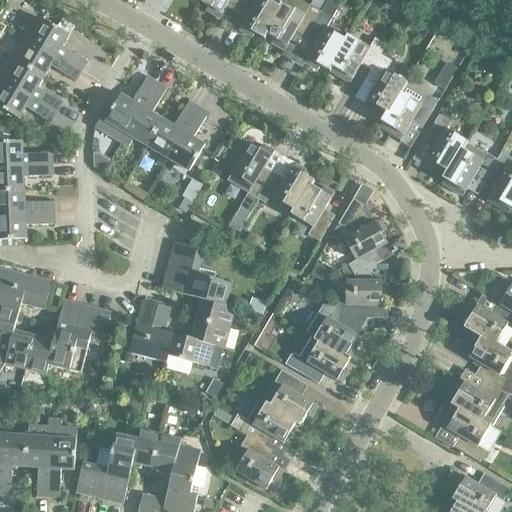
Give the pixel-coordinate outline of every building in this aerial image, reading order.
[(199,0),(199,1),(209,7),(206,11),(219,19),(230,0),(240,6),(243,0),(199,0)] [(243,0),(240,6),(250,12),(239,31),(252,38),(255,34),(265,40),(267,35),(265,34),(281,8),(279,7),(282,3),(283,0),(243,0)] [(281,8),(265,34),(267,35),(274,39),(272,44),(284,51),(295,33),(305,38),(320,12),(309,6),(299,0),(283,0),(282,3),(279,7),(281,8)] [(326,29),(337,9),(326,2),(320,12),(305,38),(316,45),(305,63),(318,71),(320,66),(330,72),(333,68),(330,66),(346,40),(345,40),(326,29)] [(21,36),(82,72),(88,62),(63,47),(70,36),(43,20),(35,34),(26,29),(21,36)] [(346,40),(330,66),(333,68),(340,72),(337,76),(350,84),(361,65),(370,71),(380,55),(381,55),(386,45),(375,39),(369,48),(347,35),(345,40),(346,40)] [(17,43),(26,48),(18,62),(44,78),(51,67),(76,82),(82,72),(21,36),(17,43)] [(381,55),(390,60),(393,54),(392,49),(386,46),(381,55)] [(371,71),(365,81),(375,87),(364,106),(384,117),(387,113),(388,113),(400,93),(402,93),(407,85),(407,84),(386,71),(391,61),(381,55),(380,55),(370,71),(371,71)] [(18,62),(9,57),(0,72),(0,80),(57,114),(63,104),(38,89),(44,78),(18,62)] [(434,84),(443,90),(450,78),(441,72),(434,84)] [(105,110),(95,128),(121,143),(157,83),(147,77),(133,102),(121,95),(110,113),(105,110)] [(0,80),(0,108),(19,120),(26,109),(51,123),(57,114),(0,80)] [(157,83),(121,143),(129,147),(134,139),(148,147),(164,120),(152,114),(167,89),(157,83)] [(381,122),(382,123),(380,128),(401,140),(412,121),(423,128),(438,102),(426,95),(426,96),(407,85),(402,93),(400,93),(388,113),(387,113),(384,117),(381,122)] [(164,120),(148,147),(161,155),(156,164),(163,168),(199,108),(189,102),(174,127),(164,120)] [(199,108),(163,168),(170,172),(175,164),(189,172),(205,145),(194,139),(209,114),(199,108)] [(446,130),(451,123),(439,116),(424,142),(435,148),(425,164),(436,171),(438,166),(447,172),(449,172),(462,150),(464,151),(467,144),(468,143),(446,130)] [(0,168),(53,166),(52,154),(23,155),(23,142),(9,143),(8,135),(0,133),(0,168)] [(220,142),(211,156),(218,160),(227,146),(220,142)] [(250,144),(232,174),(227,182),(248,194),(242,203),(253,209),(259,200),(274,175),(265,169),(274,152),(263,145),(261,150),(250,144)] [(443,179),(444,180),(441,184),(463,197),(472,180),(483,187),(487,179),(498,161),(497,160),(487,154),(486,155),(467,144),(464,151),(462,150),(449,172),(447,172),(443,179)] [(223,155),(231,159),(235,152),(227,148),(223,155)] [(502,153),(497,160),(498,161),(487,179),(497,185),(487,201),(498,208),(508,214),(511,209),(511,158),(511,159),(502,153)] [(275,199),(294,211),(295,211),(310,186),(312,187),(315,182),(303,175),(306,171),(295,164),(295,163),(285,156),(274,175),(259,200),(270,207),(275,199)] [(0,191),(25,191),(24,178),(53,177),(53,166),(0,168),(0,191)] [(295,211),(294,211),(291,215),(313,228),(308,235),(320,242),(335,217),(324,210),(334,194),(323,187),(321,192),(312,187),(310,186),(295,211)] [(0,216),(55,214),(54,202),(25,204),(25,191),(0,191),(0,216)] [(193,203),(185,199),(179,209),(186,214),(193,203)] [(366,206),(354,199),(339,225),(350,232),(353,236),(345,240),(357,261),(376,252),(388,245),(382,234),(386,231),(380,220),(371,225),(363,211),(366,206)] [(0,216),(0,246),(16,246),(15,240),(27,239),(26,226),(55,225),(55,214),(0,216)] [(197,248),(175,242),(172,254),(193,260),(197,248)] [(190,271),(187,284),(184,295),(202,300),(226,307),(226,306),(232,285),(197,275),(204,250),(197,248),(193,260),(190,271)] [(347,282),(347,294),(343,295),(340,297),(338,300),(337,302),(337,306),(347,306),(347,307),(368,307),(382,307),(382,295),(387,295),(387,282),(377,282),(377,265),(382,262),(376,252),(357,261),(341,269),(345,277),(353,273),(356,277),(356,282),(347,282)] [(172,254),(169,265),(190,271),(193,260),(172,254)] [(190,271),(169,265),(165,278),(187,284),(190,271)] [(0,310),(19,315),(22,304),(25,292),(31,294),(37,295),(41,280),(0,269),(0,310)] [(165,278),(162,289),(184,295),(187,284),(165,278)] [(41,280),(37,295),(35,301),(46,304),(52,283),(41,280)] [(502,293),(496,303),(511,312),(511,283),(508,282),(502,293)] [(25,292),(22,304),(28,305),(31,294),(25,292)] [(37,295),(31,294),(28,305),(34,307),(35,301),(37,295)] [(226,307),(202,300),(197,320),(230,329),(235,308),(226,306),(226,307)] [(35,301),(34,307),(45,310),(46,304),(35,301)] [(76,304),(64,301),(58,326),(70,329),(76,304)] [(143,301),(140,312),(155,316),(161,318),(164,307),(143,301)] [(262,315),(265,306),(252,302),(249,311),(262,315)] [(511,312),(496,303),(490,313),(473,303),(467,314),(471,317),(464,329),(476,336),(481,339),(482,337),(496,345),(496,344),(508,325),(511,327),(511,312)] [(88,307),(76,304),(70,329),(81,332),(88,307)] [(323,305),(306,334),(315,340),(314,341),(319,344),(321,341),(346,356),(351,359),(362,339),(354,334),(362,319),(368,319),(368,307),(347,307),(347,306),(337,306),(323,305)] [(88,307),(81,332),(93,335),(100,310),(88,307)] [(170,309),(164,307),(161,318),(167,320),(170,309)] [(0,363),(5,364),(14,331),(14,332),(19,315),(0,310),(0,363)] [(100,310),(93,335),(105,338),(111,313),(100,310)] [(155,316),(140,312),(129,353),(167,364),(169,357),(175,335),(164,332),(152,329),(154,322),(155,316)] [(155,316),(154,322),(166,326),(167,320),(161,318),(155,316)] [(197,320),(192,339),(191,341),(214,347),(215,347),(224,349),(230,329),(197,320)] [(166,326),(154,322),(152,329),(164,332),(166,326)] [(58,326),(54,342),(47,365),(49,365),(70,371),(81,374),(89,339),(103,343),(105,338),(93,335),(81,332),(70,329),(58,326)] [(34,337),(14,332),(14,331),(5,364),(25,370),(34,337)] [(192,339),(175,335),(169,357),(209,368),(214,347),(191,341),(192,339)] [(481,339),(476,336),(465,355),(481,365),(475,376),(482,380),(511,397),(511,352),(496,344),(496,345),(482,337),(481,339)] [(54,342),(34,337),(25,370),(46,375),(49,365),(47,365),(54,342)] [(319,344),(308,363),(295,355),(291,356),(285,365),(319,385),(325,374),(342,384),(348,373),(344,370),(351,359),(346,356),(321,341),(319,344)] [(283,387),(271,406),(270,409),(295,424),(300,427),(307,415),(311,418),(318,407),(301,397),(308,386),(282,371),(275,383),(283,387)] [(214,379),(206,394),(216,399),(223,385),(214,379)] [(477,390),(460,380),(454,391),(458,394),(451,406),(459,410),(460,408),(483,422),(490,426),(491,427),(504,406),(503,405),(507,399),(511,401),(511,397),(482,380),(477,390)] [(237,415),(230,427),(247,437),(265,447),(266,446),(272,437),(288,447),(295,435),(290,433),(295,424),(270,409),(271,406),(267,403),(254,425),(237,415)] [(449,416),(443,427),(459,437),(453,448),(479,463),(486,451),(478,447),(490,426),(483,422),(460,408),(459,410),(454,419),(449,416)] [(27,437),(28,437),(26,468),(39,469),(37,497),(48,498),(53,420),(48,420),(48,427),(28,426),(27,437)] [(61,420),(53,420),(48,498),(59,499),(61,470),(74,471),(77,429),(61,428),(61,420)] [(13,426),(4,425),(0,490),(0,495),(11,496),(13,467),(26,468),(28,437),(27,437),(12,436),(13,426)] [(140,430),(137,440),(132,463),(133,464),(153,468),(160,435),(140,430)] [(96,467),(83,464),(81,471),(93,474),(105,477),(117,480),(128,482),(133,464),(132,463),(137,440),(116,435),(112,452),(100,449),(96,467)] [(181,440),(160,435),(153,468),(172,473),(178,449),(179,450),(181,440)] [(265,447),(247,437),(241,447),(248,452),(236,472),(267,490),(273,480),(277,482),(284,471),(267,461),(274,451),(266,446),(265,447)] [(172,473),(168,490),(190,495),(191,495),(200,455),(179,450),(178,449),(172,473)] [(81,471),(76,493),(88,496),(93,474),(81,471)] [(93,474),(88,496),(100,499),(105,477),(93,474)] [(455,486),(459,489),(452,500),(457,503),(458,500),(478,511),(486,511),(495,497),(503,501),(510,490),(484,474),(478,485),(461,475),(455,486)] [(117,480),(105,477),(100,499),(111,501),(117,480)] [(117,480),(111,501),(123,504),(128,482),(117,480)] [(159,511),(156,511),(150,510),(149,511),(194,511),(198,496),(191,495),(190,495),(168,490),(166,501),(163,511),(159,511)] [(151,504),(153,498),(142,495),(141,502),(151,504)] [(151,504),(150,510),(156,511),(159,499),(153,498),(151,504)] [(163,511),(166,501),(159,499),(156,511),(159,511),(163,511)] [(202,507),(212,510),(215,502),(204,499),(202,507)] [(478,511),(458,500),(457,503),(452,511),(447,509),(445,511),(478,511)] [(151,504),(141,502),(138,511),(149,511),(150,510),(151,504)]
